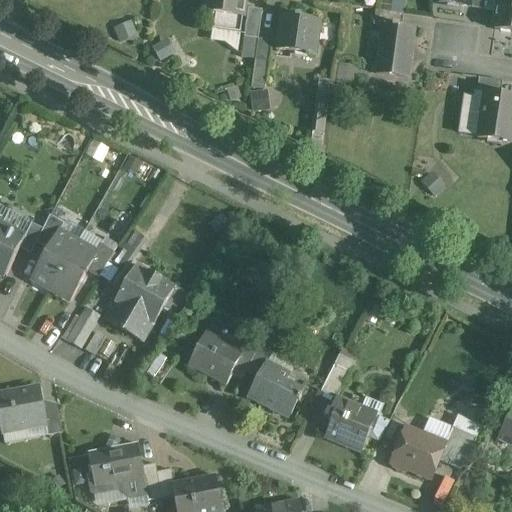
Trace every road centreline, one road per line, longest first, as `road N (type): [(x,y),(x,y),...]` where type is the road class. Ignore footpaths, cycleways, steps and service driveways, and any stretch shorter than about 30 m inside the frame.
road 1 (primary): [(0,35),(511,297)]
road 2 (residential): [(384,511),(53,371),(0,338)]
